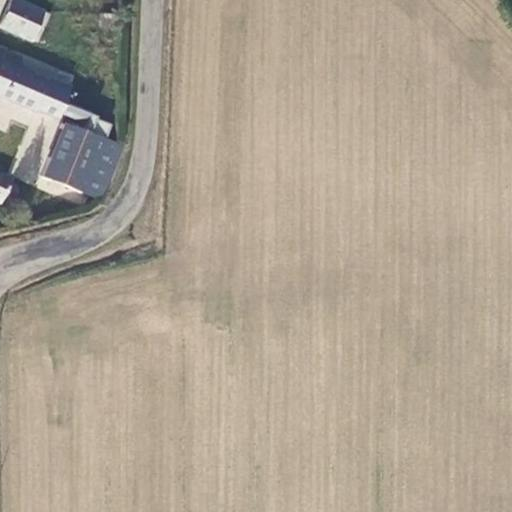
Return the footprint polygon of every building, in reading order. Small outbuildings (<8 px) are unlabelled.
[(0,26),(27,40),(41,12),(16,0),(9,0),(0,25),(0,26)] [(123,30),(125,14),(98,14),(98,29),(123,30)] [(0,95),(32,110),(34,106),(46,112),(55,89),(41,83),(42,82),(16,68),(21,58),(0,48),(0,95)] [(99,201),(119,146),(61,125),(40,177),(99,201)] [(0,175),(0,202),(1,203),(5,196),(8,199),(11,200),(15,199),(17,196),(19,192),(18,188),(14,185),(10,185),(12,180),(0,175)]
